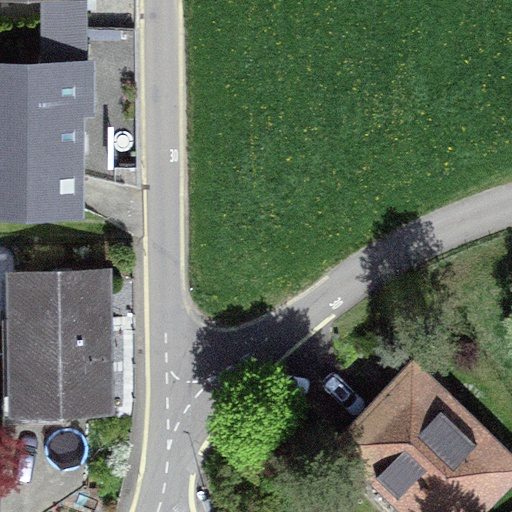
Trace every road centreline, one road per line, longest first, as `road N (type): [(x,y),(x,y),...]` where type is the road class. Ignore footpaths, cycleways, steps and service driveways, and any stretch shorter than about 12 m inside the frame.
road 1 (residential): [(161,0),(170,421)]
road 2 (unclassified): [(511,205),(375,264),(170,421)]
